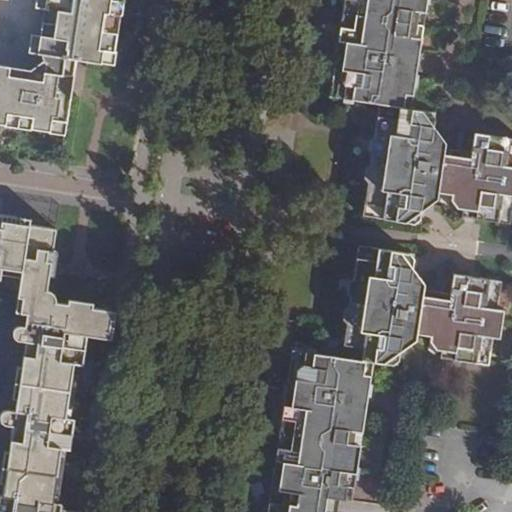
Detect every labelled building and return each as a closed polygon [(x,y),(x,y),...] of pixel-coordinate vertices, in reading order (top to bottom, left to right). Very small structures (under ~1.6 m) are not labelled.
[(35,0),(34,8),(43,9),(39,38),(30,36),(27,54),(36,56),(34,71),(0,65),(0,126),(63,136),(74,61),(98,65),(100,51),(112,53),(117,15),(106,14),(107,0),(35,0)] [(461,217),(507,223),(510,195),(511,195),(511,140),(470,134),(467,158),(440,154),(442,141),(422,109),(408,107),(423,0),(342,0),(329,96),(378,103),(373,136),(368,138),(366,151),(370,155),(369,167),(366,167),(364,166),(362,179),(367,184),(362,216),(417,223),(419,212),(422,211),(423,196),(433,198),(434,192),(450,194),(449,201),(452,207),(460,209),(459,217),(461,217)] [(433,201),(433,198),(423,196),(422,211),(433,201)] [(107,337),(111,311),(90,308),(65,304),(53,303),(46,302),(48,290),(44,286),(53,230),(43,228),(24,226),(25,221),(0,216),(0,268),(14,271),(17,272),(11,309),(24,311),(22,324),(20,324),(18,325),(16,327),(15,328),(14,332),(15,335),(17,337),(19,339),(25,341),(22,357),(21,370),(18,369),(14,396),(16,396),(14,410),(10,408),(6,409),(2,411),(0,414),(0,419),(3,422),(6,423),(12,424),(10,439),(14,439),(12,452),(8,452),(5,452),(0,480),(8,480),(6,495),(2,494),(0,493),(0,511),(58,511),(59,508),(60,504),(55,503),(65,446),(69,446),(70,440),(72,423),(73,418),(69,417),(77,364),(81,365),(86,334),(107,337)] [(495,308),(499,281),(452,274),(448,300),(438,299),(421,296),(423,285),(422,283),(413,266),(415,254),(358,246),(354,277),(349,278),(347,290),(351,293),(350,306),(345,307),(343,319),(345,319),(347,322),(342,356),(292,349),(268,511),(325,511),(328,498),(352,501),(372,360),(396,363),(398,349),(415,338),(416,332),(431,334),(430,340),(433,347),(440,348),(438,354),(487,361),(491,338),(499,338),(503,308),(495,308)] [(65,304),(90,308),(91,302),(66,298),(65,304)] [(70,440),(91,443),(93,425),(72,423),(70,440)]
